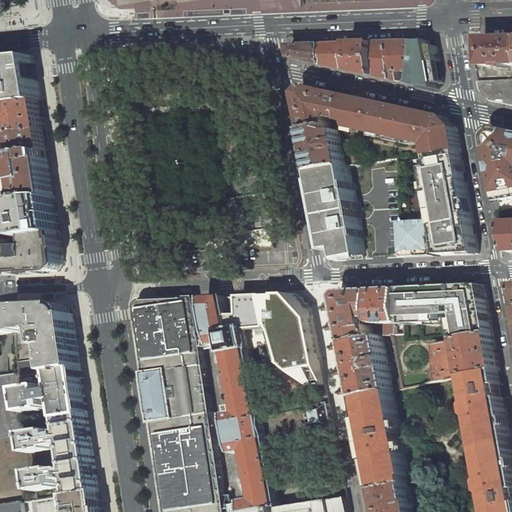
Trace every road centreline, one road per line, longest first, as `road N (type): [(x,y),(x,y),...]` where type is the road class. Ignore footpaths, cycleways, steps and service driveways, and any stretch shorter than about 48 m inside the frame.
road 1 (primary): [(65,37),(102,288)]
road 2 (primary): [(102,288),(134,511)]
road 3 (residential): [(322,278),(281,66)]
road 4 (tertiary): [(65,37),(272,25)]
road 5 (residential): [(468,108),(281,66)]
road 6 (tertiary): [(272,25),(449,15)]
road 7 (residential): [(497,268),(322,278)]
road 8 (residential): [(468,108),(497,268)]
